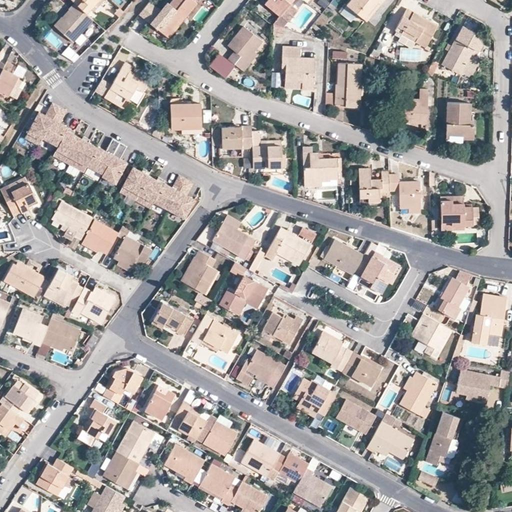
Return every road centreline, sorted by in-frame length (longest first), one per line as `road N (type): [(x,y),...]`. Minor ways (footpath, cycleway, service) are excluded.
road 1 (residential): [(499,182),(236,97),(188,70),(185,60)]
road 2 (residential): [(117,333),(394,489)]
road 3 (residential): [(15,30),(64,93),(226,184)]
road 4 (residential): [(395,316),(378,344),(296,299),(310,276),(373,308)]
road 5 (residential): [(226,184),(428,249)]
road 6 (residential): [(470,0),(506,44),(499,182)]
road 7 (residential): [(144,295),(226,184)]
road 8 (residential): [(0,495),(79,384)]
road 9 (residential): [(144,295),(37,239)]
